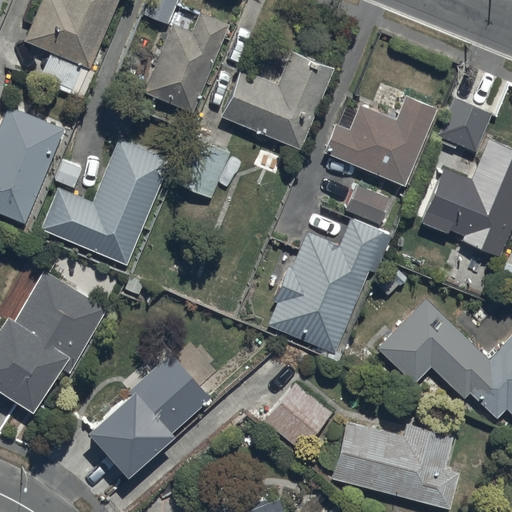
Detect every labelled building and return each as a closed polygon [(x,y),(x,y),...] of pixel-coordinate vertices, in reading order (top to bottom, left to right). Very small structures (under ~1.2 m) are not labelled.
[(41,0),(24,41),(90,68),(118,0),(41,0)] [(149,0),(144,14),(168,24),(177,0),(149,0)] [(172,24),(144,93),(192,113),(229,25),(199,13),(191,32),(172,24)] [(221,117),(299,149),(332,70),(290,52),(277,85),(241,70),(221,117)] [(323,153),(404,187),(436,109),(405,96),(395,120),(359,105),(349,130),(335,124),(323,153)] [(437,136),(475,152),(491,115),(453,98),(437,136)] [(0,214),(25,224),(64,129),(8,107),(0,126),(0,214)] [(40,230),(126,266),(170,161),(119,139),(92,202),(58,188),(40,230)] [(176,184),(211,198),(229,153),(194,139),(176,184)] [(461,241),(500,258),(511,228),(511,149),(488,139),(471,180),(444,169),(421,223),(447,234),(449,231),(463,237),(461,241)] [(55,180),(74,188),(82,169),(63,161),(55,180)] [(345,211),(379,225),(389,199),(356,185),(345,211)] [(267,326),(334,353),(369,271),(374,273),(390,236),(350,220),(339,246),(307,232),(267,326)] [(0,330),(0,391),(33,413),(61,370),(68,374),(106,309),(43,273),(14,323),(8,319),(0,330)] [(506,410),(511,415),(511,336),(489,360),(426,300),(377,349),(414,384),(430,367),(464,399),(470,393),(497,420),(506,410)] [(125,477),(211,400),(170,354),(129,392),(132,396),(88,435),(125,477)] [(296,384),(264,421),(300,451),(332,413),(296,384)] [(347,423),(332,480),(450,510),(459,475),(444,471),(453,437),(405,424),(402,437),(347,423)] [(283,511),(279,501),(250,511),(283,511)]
